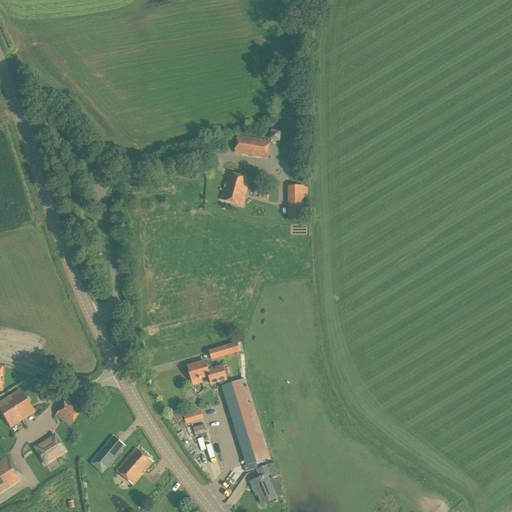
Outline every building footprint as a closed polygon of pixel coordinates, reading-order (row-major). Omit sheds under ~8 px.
[(238,137),(236,152),(266,157),(268,142),(238,137)] [(242,205),(250,178),(229,173),(221,200),(242,205)] [(304,187),(304,185),(288,186),(288,221),(305,221),(305,195),(308,194),(308,187),(304,187)] [(267,200),(269,194),(260,191),(258,198),(267,200)] [(240,352),(237,342),(208,350),(211,361),(240,352)] [(202,372),(212,369),(210,363),(206,364),(205,361),(188,367),(194,385),(202,383),(201,378),(204,377),(202,372)] [(211,384),(226,379),(222,366),(212,369),(202,372),(204,377),(209,376),(211,384)] [(248,465),(270,458),(245,379),(222,387),(244,457),(245,457),(248,465)] [(0,411),(10,427),(34,412),(20,390),(10,396),(0,402),(0,411)] [(70,426),(81,409),(66,399),(55,415),(70,426)] [(186,424),(202,419),(200,411),(183,416),(186,424)] [(194,426),(196,432),(209,429),(207,423),(194,426)] [(44,465),(67,451),(54,432),(32,446),(44,465)] [(95,458),(106,468),(125,447),(113,437),(95,458)] [(212,437),(205,438),(207,449),(214,448),(212,437)] [(133,485),(152,462),(136,448),(117,471),(133,485)] [(0,491),(18,480),(5,459),(0,462),(0,491)] [(256,489),(262,504),(277,498),(267,476),(270,474),(272,478),(280,475),(275,462),(257,470),(260,478),(250,482),(254,490),(256,489)] [(248,471),(258,468),(256,463),(246,466),(248,471)]
